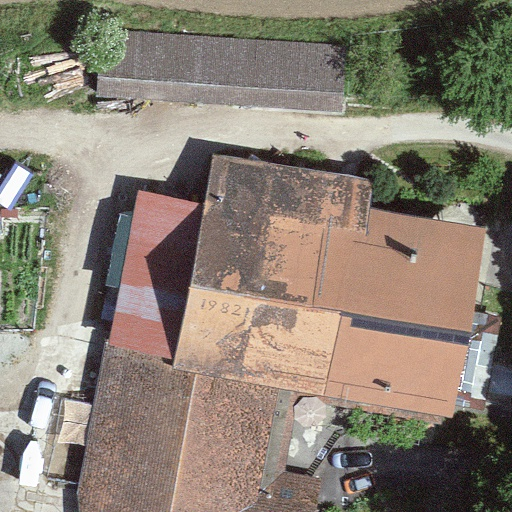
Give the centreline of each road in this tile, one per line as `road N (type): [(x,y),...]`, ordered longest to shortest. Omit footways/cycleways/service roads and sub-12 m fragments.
road 1 (track): [(0,151),(46,141),(488,143),(511,151)]
road 2 (track): [(126,142),(51,511)]
